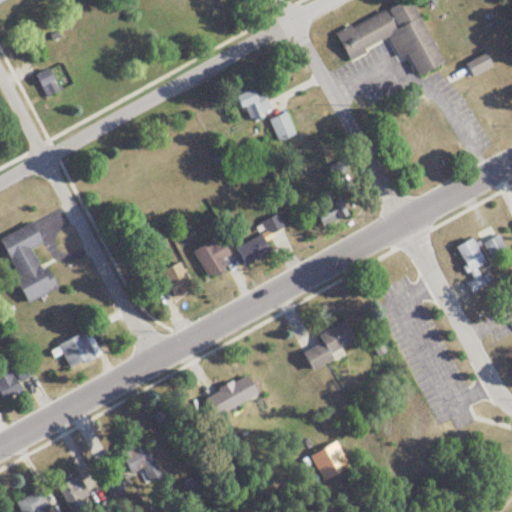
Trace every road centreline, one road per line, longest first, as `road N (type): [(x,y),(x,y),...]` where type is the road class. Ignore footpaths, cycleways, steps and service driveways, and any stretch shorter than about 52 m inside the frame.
road 1 (tertiary): [(0,445),(511,162)]
road 2 (residential): [(511,409),(270,0)]
road 3 (residential): [(0,180),(316,0)]
road 4 (residential): [(154,360),(0,79)]
